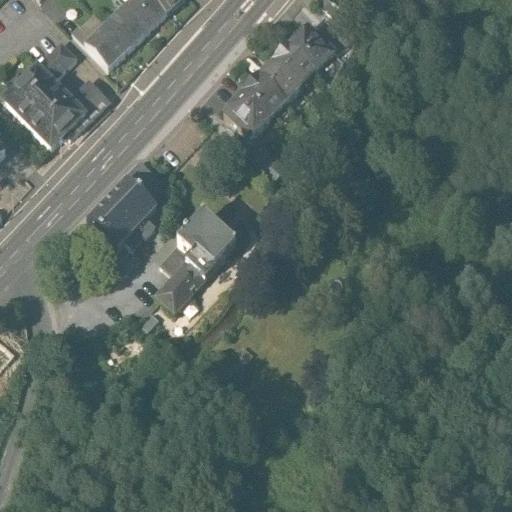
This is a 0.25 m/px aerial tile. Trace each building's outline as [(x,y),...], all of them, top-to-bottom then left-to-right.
[(139,0),(105,33),(128,57),(167,21),(166,20),(147,0),(139,0)] [(147,0),(166,20),(186,1),(185,0),(147,0)] [(321,0),(315,0),(311,4),(326,19),(333,11),(321,0)] [(108,77),(128,57),(105,33),(90,18),(76,32),(89,47),(84,52),(108,77)] [(321,48),(334,61),(336,63),(349,50),(332,33),(323,43),(324,45),(321,48)] [(308,35),(288,56),(314,81),(334,61),(321,48),(308,35)] [(60,51),(3,108),(50,157),(63,145),(64,146),(70,146),(74,143),(74,137),(72,136),(105,103),(91,88),(70,108),(52,89),(75,66),(60,51)] [(288,56),(273,71),(299,96),(314,81),(288,56)] [(273,71),(258,87),(285,112),(299,96),(273,71)] [(258,87),(243,102),(269,128),(285,112),(258,87)] [(253,144),(269,128),(243,102),(223,122),(249,148),(253,144)] [(286,175),(253,144),(249,148),(239,159),(271,190),(286,175)] [(159,193),(139,174),(87,229),(116,256),(123,249),(131,257),(153,234),(145,226),(155,215),(145,206),(159,193)] [(154,303),(173,321),(235,254),(202,225),(187,242),(186,240),(183,243),(185,244),(177,253),(190,265),(172,284),(154,303)] [(150,264),(172,284),(190,265),(177,253),(168,245),(150,264)] [(0,386),(20,364),(0,346),(0,386)]
